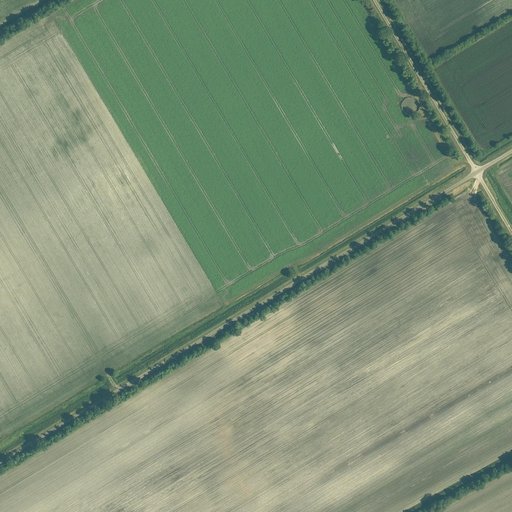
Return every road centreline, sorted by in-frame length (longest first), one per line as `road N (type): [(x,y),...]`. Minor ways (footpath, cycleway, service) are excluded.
road 1 (residential): [(0,462),(477,172)]
road 2 (residential): [(477,172),(375,0)]
